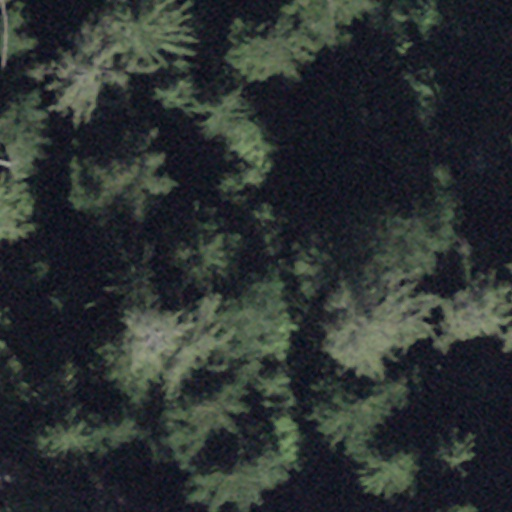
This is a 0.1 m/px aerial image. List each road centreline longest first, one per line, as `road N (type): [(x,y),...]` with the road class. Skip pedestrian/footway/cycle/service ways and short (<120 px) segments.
road 1 (track): [(161,511),(0,481)]
road 2 (track): [(511,480),(381,511)]
